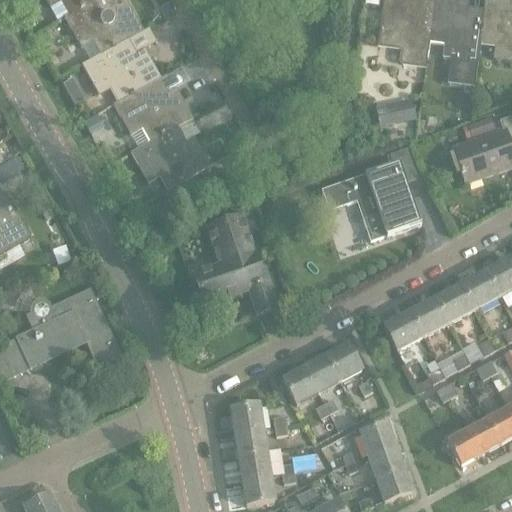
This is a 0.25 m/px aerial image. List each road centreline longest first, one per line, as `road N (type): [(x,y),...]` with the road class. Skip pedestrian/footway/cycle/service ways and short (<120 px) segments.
road 1 (residential): [(171,400),(511,221)]
road 2 (tertiary): [(171,400),(159,361),(0,63)]
road 3 (residential): [(177,0),(256,143)]
road 4 (residential): [(44,461),(171,400)]
